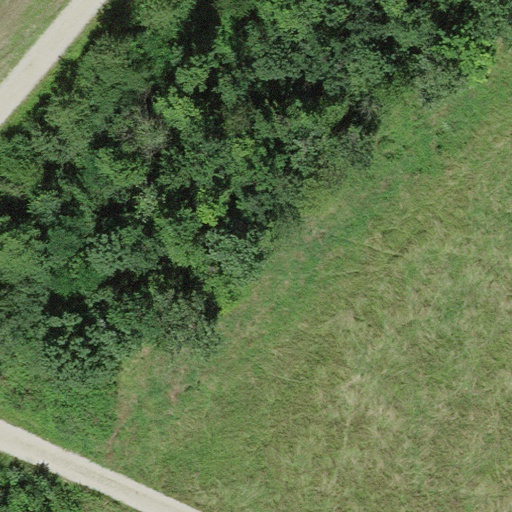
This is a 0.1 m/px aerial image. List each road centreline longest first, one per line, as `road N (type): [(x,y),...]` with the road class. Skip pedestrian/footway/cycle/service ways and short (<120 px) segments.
road 1 (track): [(0,440),(159,511)]
road 2 (track): [(90,0),(0,108)]
